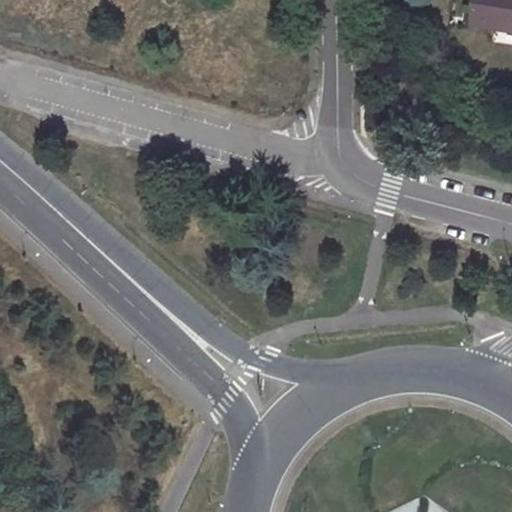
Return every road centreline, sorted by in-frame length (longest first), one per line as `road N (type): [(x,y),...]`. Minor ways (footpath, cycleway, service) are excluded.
road 1 (tertiary): [(511,223),(368,187),(349,173),(338,147),(334,0)]
road 2 (secondary): [(375,382),(249,355),(93,245)]
road 3 (secondary): [(93,245),(232,406),(267,464)]
road 4 (secondary): [(375,382),(332,399),(295,427),(267,464)]
road 5 (secondary): [(0,165),(93,245)]
